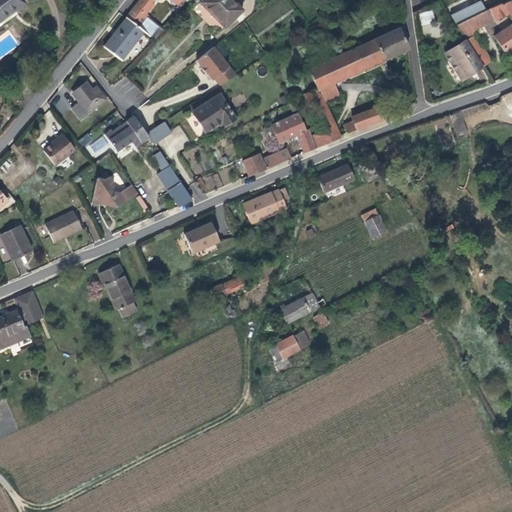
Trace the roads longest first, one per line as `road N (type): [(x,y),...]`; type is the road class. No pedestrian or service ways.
road 1 (track): [(306,162),(298,231),(239,410),(56,504),(19,498)]
road 2 (residential): [(0,294),(422,116)]
road 3 (residential): [(124,0),(0,149)]
